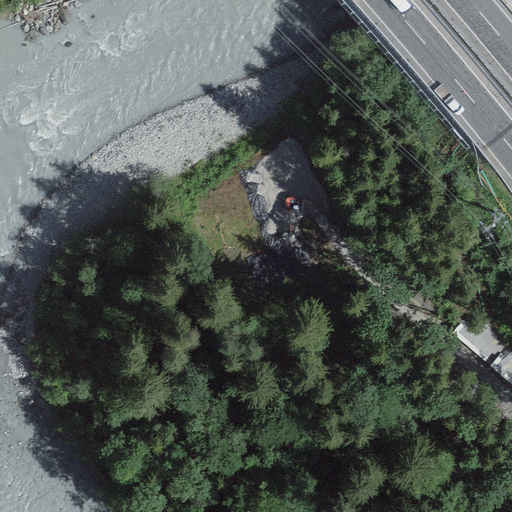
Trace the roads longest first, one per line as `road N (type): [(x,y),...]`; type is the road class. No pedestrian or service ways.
road 1 (track): [(511,398),(332,240),(312,172),(319,91),(342,47)]
road 2 (motorway): [(386,0),(511,149)]
